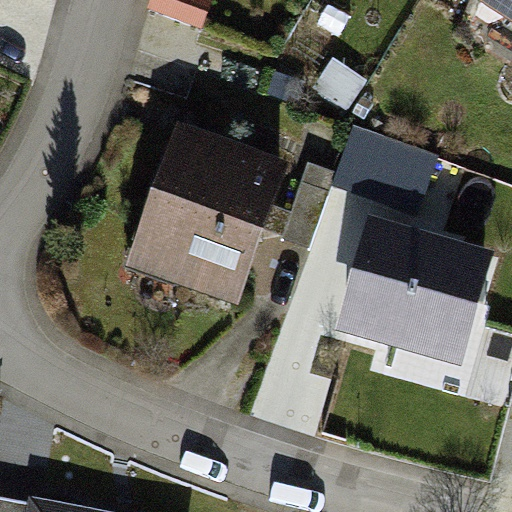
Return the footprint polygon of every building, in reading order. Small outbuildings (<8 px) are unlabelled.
[(209,27),(217,5),(203,0),(163,0),(160,9),(209,27)] [(511,0),(476,0),(511,17),(511,0)] [(281,181),(177,148),(135,284),(238,316),(281,181)] [(366,206),(336,200),(341,173),(314,168),(297,254),(354,266),(366,206)] [(494,274),(379,236),(345,339),(461,377),(494,274)]
